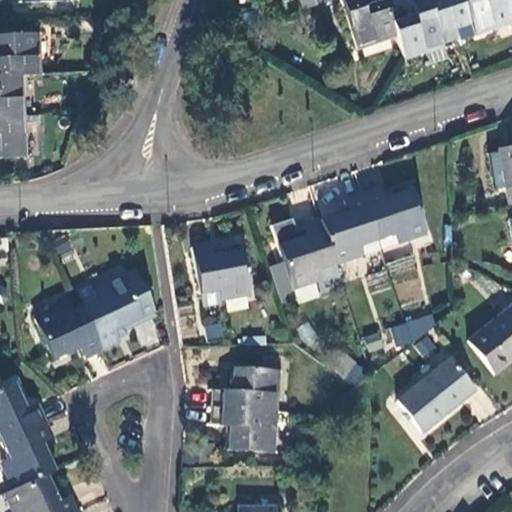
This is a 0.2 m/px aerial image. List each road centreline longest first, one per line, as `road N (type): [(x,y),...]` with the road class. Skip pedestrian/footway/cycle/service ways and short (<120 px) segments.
road 1 (residential): [(119,202),(201,194),(511,100)]
road 2 (residential): [(148,511),(167,369),(78,403),(110,476)]
road 3 (residential): [(191,0),(119,202)]
road 4 (residential): [(511,434),(417,511)]
